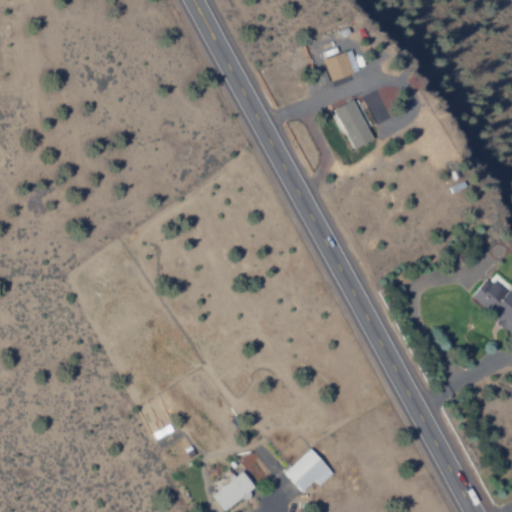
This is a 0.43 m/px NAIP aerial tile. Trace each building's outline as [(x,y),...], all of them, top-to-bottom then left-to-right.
[(322,59),(330,81),(358,71),(350,49),(322,59)] [(352,149),(372,139),(351,99),(332,109),(352,149)] [(511,290),(509,288),(505,293),(486,278),(471,296),(493,314),(490,317),(511,334),(511,290)] [(332,474),(309,449),(283,473),(301,493),(314,481),(318,486),(332,474)] [(254,487),(240,471),(210,495),(223,511),(254,487)]
